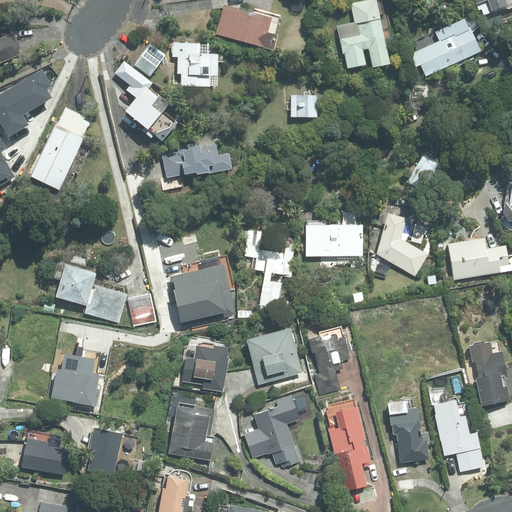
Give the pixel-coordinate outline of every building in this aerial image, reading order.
[(226,0),(225,0),(217,33),(277,48),(285,15),(226,0)] [(384,64),(373,0),(358,0),(347,2),(350,23),(333,26),(340,70),(361,66),(358,50),(364,49),(367,67),(384,64)] [(511,0),(470,0),(477,18),(511,4),(511,0)] [(415,65),(420,77),(475,52),(459,18),(431,31),(436,42),(406,55),(411,67),(415,65)] [(0,62),(25,52),(16,31),(0,37),(0,62)] [(183,72),(182,83),(213,84),(213,72),(220,73),(221,52),(201,52),(202,41),(174,41),(174,55),(180,56),(180,72),(183,72)] [(151,42),(135,64),(151,76),(167,54),(151,42)] [(155,81),(125,60),(116,71),(132,83),(128,88),(139,95),(129,109),(153,126),(164,110),(154,103),(161,94),(150,87),(155,81)] [(0,95),(0,118),(9,134),(26,124),(21,115),(51,97),(46,90),(52,87),(42,70),(0,95)] [(497,72),(480,78),(483,88),(501,81),(497,72)] [(313,96),(288,95),(287,116),(312,117),(313,96)] [(410,106),(411,122),(428,122),(428,114),(437,114),(436,106),(410,106)] [(35,176),(62,188),(91,122),(84,119),(86,115),(66,107),(35,176)] [(167,114),(156,128),(166,137),(178,122),(167,114)] [(0,184),(13,177),(0,153),(6,148),(0,136),(0,184)] [(163,153),(168,177),(211,168),(212,171),(234,166),(231,151),(221,153),(219,142),(163,153)] [(441,166),(418,154),(403,182),(426,194),(441,166)] [(511,181),(502,180),(497,219),(511,221),(511,181)] [(372,253),(413,276),(425,255),(395,238),(400,218),(381,214),(372,253)] [(430,226),(416,222),(411,239),(424,244),(430,226)] [(357,224),(298,224),(299,257),(357,256),(357,224)] [(258,231),(244,229),(240,256),(253,258),(251,270),(259,271),(255,304),(275,307),(278,283),(265,281),(266,272),(288,275),(292,248),(280,247),(279,253),(255,249),(258,231)] [(444,246),(450,281),(507,271),(503,245),(480,248),(479,240),(444,246)] [(99,271),(68,261),(58,294),(88,303),(86,311),(120,321),(129,293),(96,283),(99,271)] [(166,275),(177,322),(198,317),(200,325),(239,316),(226,261),(166,275)] [(438,269),(426,271),(428,286),(440,284),(438,269)] [(363,291),(352,293),(354,306),(366,304),(363,291)] [(152,292),(129,297),(135,325),(157,320),(152,292)] [(57,304),(45,301),(43,310),(55,313),(57,304)] [(241,339),(255,385),(298,372),(284,327),(241,339)] [(339,329),(303,339),(307,353),(310,352),(316,373),(312,374),(318,396),(338,390),(333,371),(340,369),(338,362),(347,360),(339,329)] [(188,353),(184,380),(204,383),(204,387),(225,391),(232,344),(200,339),(197,354),(188,353)] [(470,378),(476,406),(506,399),(492,341),(465,347),(468,362),(471,362),(474,377),(470,378)] [(81,342),(52,347),(61,397),(89,392),(81,342)] [(246,434),(254,457),(295,443),(288,423),(295,420),(287,396),(279,399),(281,405),(256,413),(261,428),(246,434)] [(428,405),(440,456),(452,453),(457,472),(479,466),(471,432),(464,433),(459,415),(453,416),(449,400),(428,405)] [(180,401),(170,452),(212,460),(216,441),(209,440),(215,408),(180,401)] [(394,443),(396,462),(425,459),(423,440),(418,440),(414,408),(401,409),(400,402),(382,404),(387,443),(394,443)] [(326,430),(342,491),(361,486),(356,468),(370,464),(354,407),(331,413),(335,428),(326,430)] [(98,426),(90,469),(115,474),(123,430),(98,426)] [(73,444),(30,436),(24,465),(67,473),(73,444)] [(173,473),(167,472),(160,511),(188,511),(195,471),(174,467),(173,473)] [(283,511),(231,502),(229,511),(283,511)]
